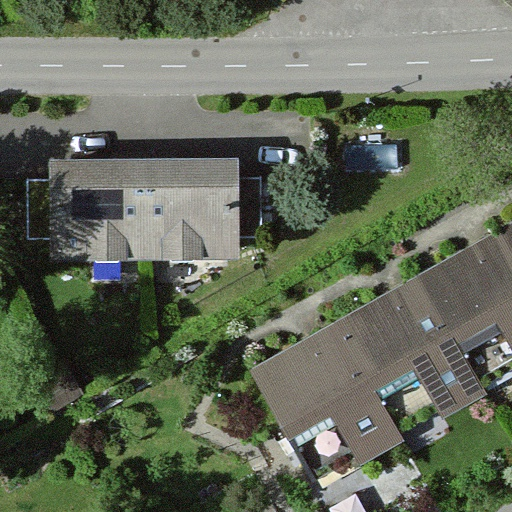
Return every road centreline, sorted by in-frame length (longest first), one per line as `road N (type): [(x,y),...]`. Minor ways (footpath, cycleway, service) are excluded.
road 1 (unclassified): [(0,66),(392,64)]
road 2 (unclassified): [(392,64),(511,59)]
